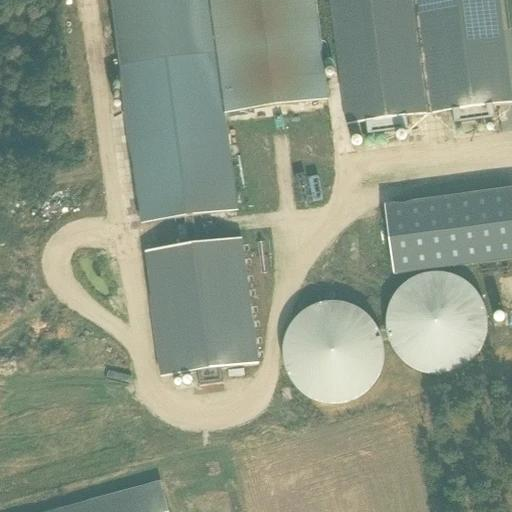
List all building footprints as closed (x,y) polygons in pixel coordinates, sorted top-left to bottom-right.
[(106,0),(108,14),(110,13),(113,37),(104,38),(107,61),(116,60),(139,226),(185,220),(193,219),(238,213),(226,116),(328,102),(315,0),(329,0),(346,126),(366,124),(368,136),(407,131),(405,118),(453,112),(454,126),(494,121),(492,107),(511,104),(511,93),(499,0),(106,0)] [(511,191),(385,208),(394,276),(511,260),(511,191)] [(189,247),(144,253),(161,379),(197,374),(199,388),(223,384),(221,370),(258,365),(241,240),(197,246),(193,219),(185,220),(189,247)] [(299,404),(382,395),(372,302),(289,311),(299,404)] [(168,511),(161,484),(55,511),(168,511)]
